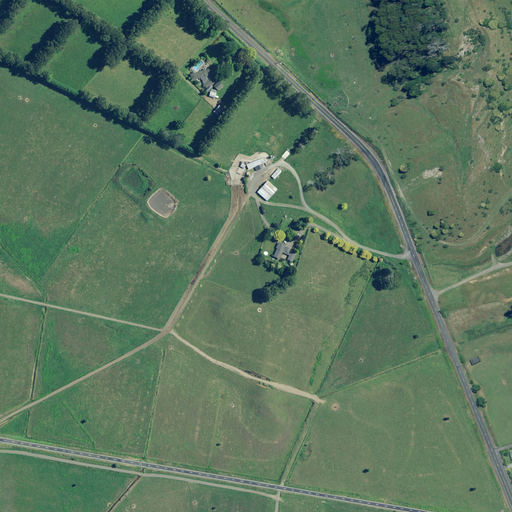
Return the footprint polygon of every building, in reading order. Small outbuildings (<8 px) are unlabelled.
[(200,78),(201,80),(202,80),(203,82),(212,78),(209,71),(206,72),(205,69),(194,74),(194,73),(189,75),(192,82),(200,78)] [(203,89),(205,87),(206,88),(211,84),(208,80),(204,84),(201,86),(203,89)] [(224,109),(219,105),(213,112),(218,116),(224,109)] [(264,166),(262,166),(261,164),(265,163),(263,158),(246,165),(248,170),(255,167),(256,171),(262,169),(265,168),(264,166)] [(274,179),(280,174),(281,175),(282,173),(281,172),(281,171),(278,168),(271,176),(274,179)] [(277,190),(267,181),(257,192),(267,201),(277,190)] [(279,259),(282,252),(288,255),(291,249),(281,244),(278,243),(276,248),(276,249),(273,256),(279,259)] [(480,356),(472,360),(475,365),(482,362),(480,356)]
